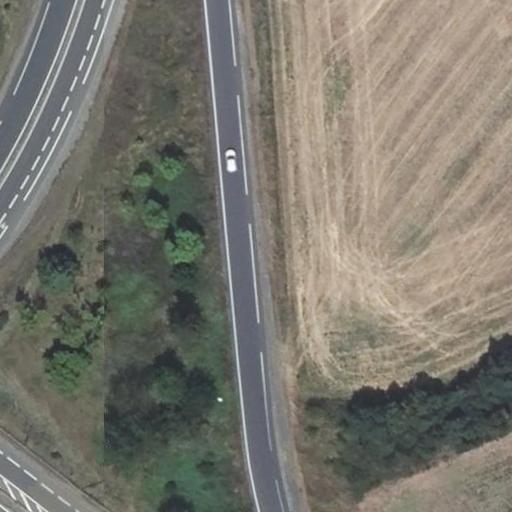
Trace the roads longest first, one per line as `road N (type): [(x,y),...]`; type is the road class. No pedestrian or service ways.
road 1 (primary): [(271,511),(255,422),(216,0)]
road 2 (primary): [(0,214),(63,98),(99,0)]
road 3 (primary): [(63,0),(0,151)]
